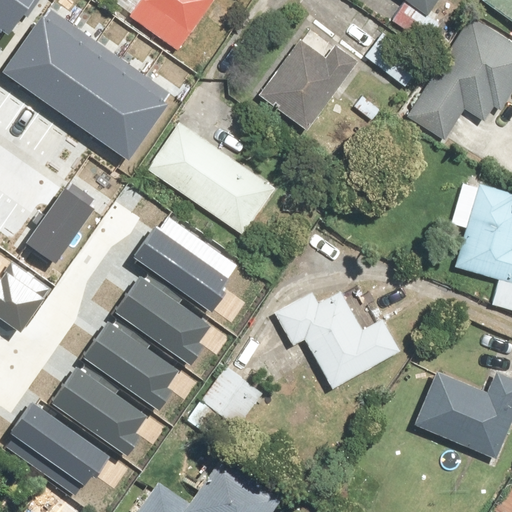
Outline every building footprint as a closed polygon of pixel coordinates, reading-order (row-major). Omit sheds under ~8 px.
[(16,0),(0,0),(0,31),(10,38),(30,9),(16,0)] [(16,0),(30,9),(36,0),(16,0)] [(214,0),(115,0),(114,2),(185,47),(214,0)] [(414,0),(428,10),(435,0),(414,0)] [(511,0),(494,0),(511,12),(511,0)] [(50,7),(5,70),(130,158),(175,95),(50,7)] [(511,39),(472,14),(408,113),(445,137),(465,106),(486,119),(497,102),(503,106),(511,92),(511,39)] [(219,39),(200,26),(186,47),(204,60),(219,39)] [(423,62),(384,30),(363,56),(402,88),(423,62)] [(303,34),(261,90),(309,125),(362,55),(338,38),(327,52),(303,34)] [(276,185),(179,119),(147,167),(244,233),(276,185)] [(511,188),(465,174),(452,219),(467,223),(456,262),(502,275),(494,301),(511,306),(511,188)] [(66,188),(24,247),(53,267),(95,208),(66,188)] [(157,224),(134,256),(211,313),(226,293),(221,290),(230,278),(157,224)] [(0,316),(18,329),(47,288),(12,264),(2,278),(0,276),(0,316)] [(140,278),(116,311),(190,364),(202,347),(196,343),(208,326),(140,278)] [(314,289),(277,310),(295,341),(306,334),(335,383),(403,344),(385,313),(364,325),(342,288),(321,300),(314,289)] [(110,322),(86,355),(159,408),(171,391),(166,387),(178,371),(110,322)] [(439,366),(417,418),(500,454),(511,426),(511,371),(499,366),(489,388),(439,366)] [(204,400),(209,403),(195,424),(206,432),(220,412),(238,424),(261,391),(227,367),(204,400)] [(80,368),(56,401),(130,454),(142,437),(136,433),(148,416),(80,368)] [(37,402),(13,434),(18,437),(11,447),(76,494),(82,486),(87,490),(112,456),(37,402)] [(223,460),(193,506),(159,481),(135,511),(277,511),(285,500),(223,460)] [(511,511),(511,500),(492,490),(479,511),(511,511)]
